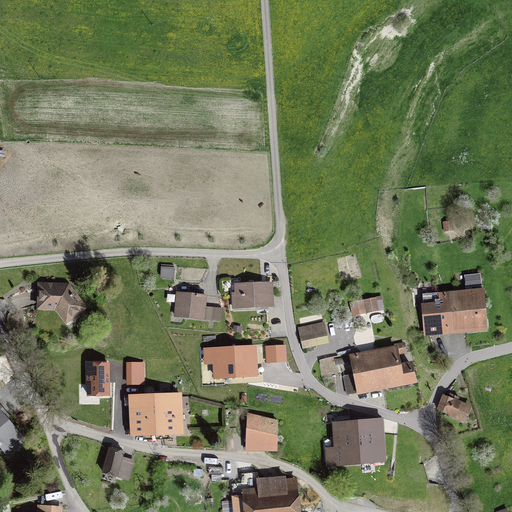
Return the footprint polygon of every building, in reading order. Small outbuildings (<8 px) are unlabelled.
[(176,271),(163,270),(162,281),(175,282),(176,271)] [(405,283),(412,287),(414,282),(412,281),(414,276),(412,275),(405,283)] [(464,276),(465,288),(481,286),(480,275),(464,276)] [(232,294),(233,307),(271,305),(270,284),(237,285),(238,294),(232,294)] [(40,285),(39,307),(56,307),(66,320),(84,307),(67,286),(40,285)] [(484,290),(447,294),(450,332),(487,328),(484,290)] [(178,292),(176,316),(203,319),(205,295),(178,292)] [(425,334),(450,332),(447,294),(434,295),(435,303),(423,304),(425,334)] [(351,303),(353,314),(383,308),(381,299),(367,301),(366,300),(351,303)] [(224,311),(211,310),(210,322),(223,323),(224,311)] [(324,323),(299,328),(303,348),(328,342),(324,323)] [(394,345),(395,348),(351,357),(355,374),(345,376),(348,394),(414,381),(411,364),(400,366),(397,353),(405,352),(404,343),(394,345)] [(285,346),(266,347),(267,362),(286,361),(285,346)] [(255,347),(213,350),(215,377),(256,375),(255,347)] [(110,362),(86,362),(87,396),(110,396),(110,382),(110,362)] [(145,362),(126,362),(126,382),(126,385),(145,385),(145,362)] [(179,394),(130,396),(132,435),(181,433),(180,407),(188,407),(187,398),(180,398),(179,394)] [(443,395),(438,409),(465,420),(470,408),(460,404),(461,402),(457,401),(459,398),(450,394),(448,397),(443,395)] [(0,445),(7,453),(24,439),(2,414),(5,412),(0,406),(0,445)] [(248,414),(246,449),(277,449),(278,421),(248,414)] [(385,458),(383,418),(334,423),(336,465),(384,461),(384,460),(385,458)] [(103,472),(128,479),(133,461),(122,457),(123,452),(110,448),(103,472)] [(286,480),(286,477),(257,480),(258,490),(233,493),(235,511),(299,511),(296,481),(293,479),(286,480)]
